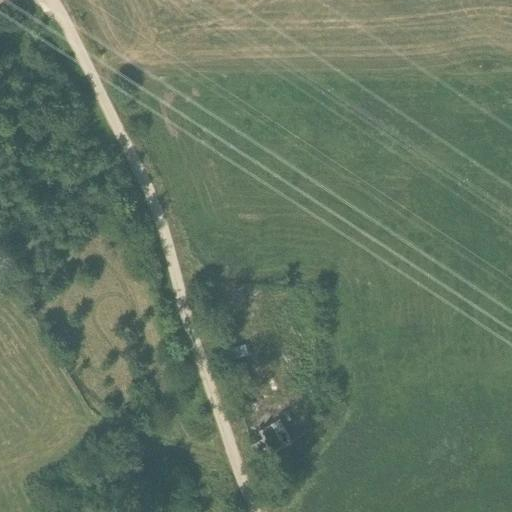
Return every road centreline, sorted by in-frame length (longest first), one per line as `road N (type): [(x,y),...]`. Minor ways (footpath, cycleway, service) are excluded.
road 1 (track): [(244,511),(150,228),(47,0)]
road 2 (track): [(228,462),(82,419)]
